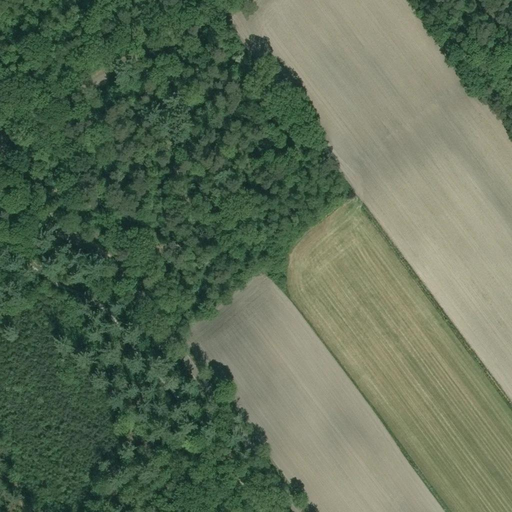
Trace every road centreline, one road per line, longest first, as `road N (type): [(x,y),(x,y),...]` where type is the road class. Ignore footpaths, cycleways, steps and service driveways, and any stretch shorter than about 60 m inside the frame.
road 1 (unclassified): [(298,511),(122,272),(83,243),(0,208)]
road 2 (unclassified): [(0,135),(233,0)]
